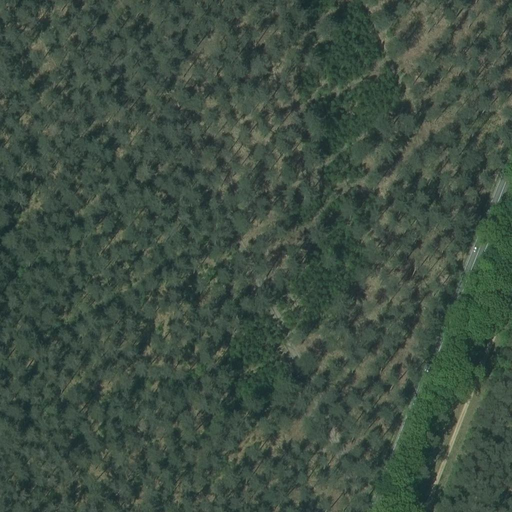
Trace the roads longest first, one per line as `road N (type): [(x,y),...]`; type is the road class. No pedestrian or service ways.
road 1 (track): [(0,382),(408,104),(355,0)]
road 2 (secondary): [(375,511),(511,166)]
road 3 (track): [(54,345),(143,511)]
